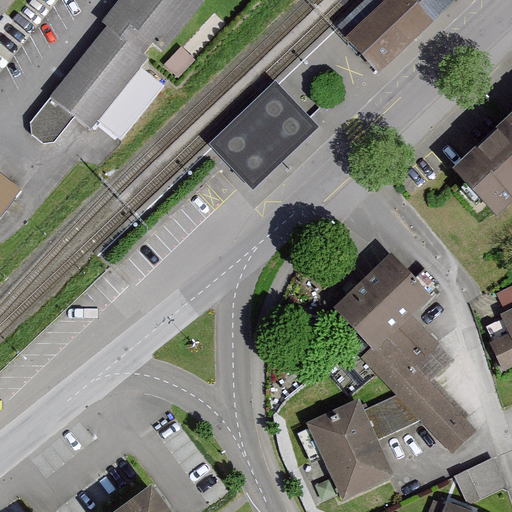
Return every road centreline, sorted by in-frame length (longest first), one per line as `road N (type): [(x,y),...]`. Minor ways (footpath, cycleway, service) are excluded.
road 1 (residential): [(339,168),(445,277),(511,466)]
road 2 (residential): [(339,168),(511,7)]
road 3 (residential): [(246,461),(234,406),(236,263)]
road 4 (residential): [(246,461),(221,418),(193,395),(111,365)]
road 5 (residential): [(111,365),(236,263)]
road 6 (residential): [(0,459),(111,365)]
road 7 (residential): [(236,263),(339,168)]
